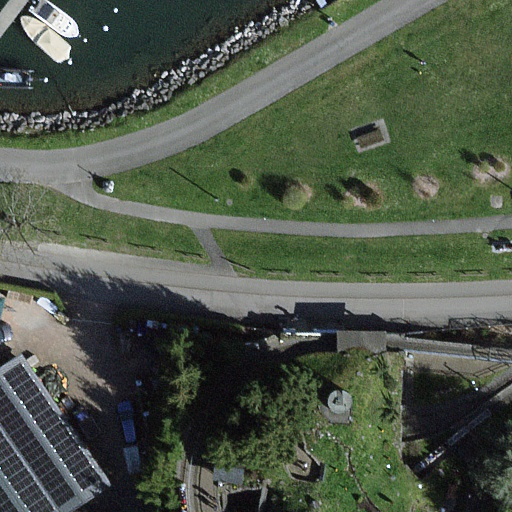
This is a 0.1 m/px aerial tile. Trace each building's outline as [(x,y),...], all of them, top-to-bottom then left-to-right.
[(25,353),(0,370),(0,511),(73,511),(116,483),(25,353)] [(329,403),(330,407),(332,410),(336,412),(340,413),(344,413),(348,411),(351,409),(352,405),(353,401),(353,397),(351,394),(348,391),(344,389),(340,389),(336,390),(333,392),(330,395),(329,399),(329,403)] [(401,417),(401,405),(330,405),(329,441),(400,442),(400,435),(401,417)] [(335,470),(350,470),(349,453),(335,453),(335,470)] [(461,484),(448,482),(446,499),(460,501),(461,484)]
